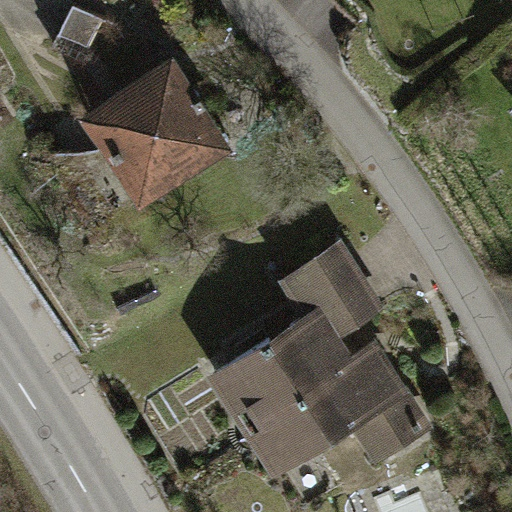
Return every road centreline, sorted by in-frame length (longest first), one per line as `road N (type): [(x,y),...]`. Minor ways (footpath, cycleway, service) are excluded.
road 1 (residential): [(243,0),(345,110),(419,214),(511,373)]
road 2 (secondary): [(98,511),(0,342)]
